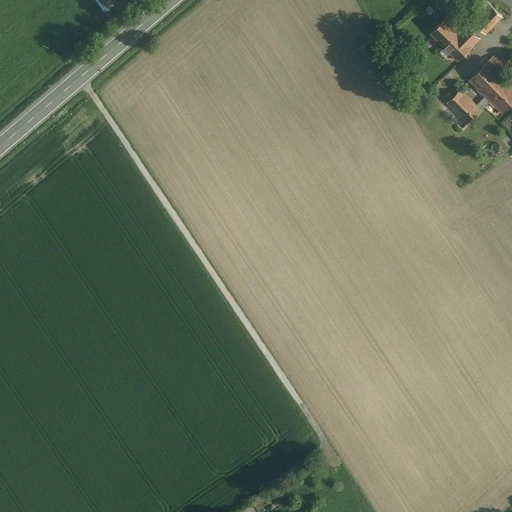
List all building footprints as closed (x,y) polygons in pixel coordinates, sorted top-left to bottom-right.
[(502,16),(487,1),(470,18),(485,33),(502,16)] [(446,16),(430,33),(444,46),(460,30),(446,16)] [(468,38),(460,30),(444,46),(458,60),(474,44),(478,39),(472,33),(468,38)] [(511,104),(511,82),(489,60),(469,79),(485,95),(496,106),(503,113),(511,104)] [(476,105),(460,89),(447,102),(468,123),(481,110),(481,109),(476,105)] [(485,95),(476,105),(481,109),(488,101),(494,107),(496,106),(485,95)]
